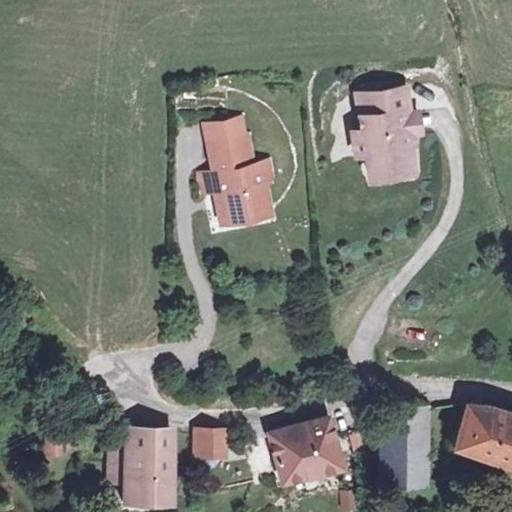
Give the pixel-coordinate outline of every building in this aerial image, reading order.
[(408,110),(404,88),(357,96),(363,132),(353,133),(357,155),(367,153),(369,167),(391,163),(392,173),(413,169),(407,132),(404,114),(403,111),(408,110)] [(418,112),(404,114),(407,132),(421,130),(418,112)] [(201,192),(213,190),(218,218),(264,209),(262,188),(268,177),(266,162),(250,165),(245,139),(241,140),(238,121),(207,127),(210,145),(215,173),(198,176),(201,192)] [(391,163),(369,167),(371,176),(392,173),(391,163)] [(386,434),(385,455),(429,454),(430,406),(387,406),(386,434)] [(508,412),(468,406),(458,444),(494,455),(508,412)] [(511,413),(508,412),(494,455),(511,460),(511,413)] [(283,479),(302,473),(340,461),(326,420),(288,432),(271,438),(283,479)] [(125,453),(108,452),(107,482),(125,483),(124,502),(168,501),(169,430),(125,428),(125,453)] [(233,433),(191,431),(192,456),(215,457),(216,448),(232,447),(233,433)] [(45,452),(57,452),(56,433),(44,434),(45,452)] [(372,455),(385,455),(386,434),(372,433),(372,455)] [(429,454),(385,455),(384,481),(428,480),(429,454)]
